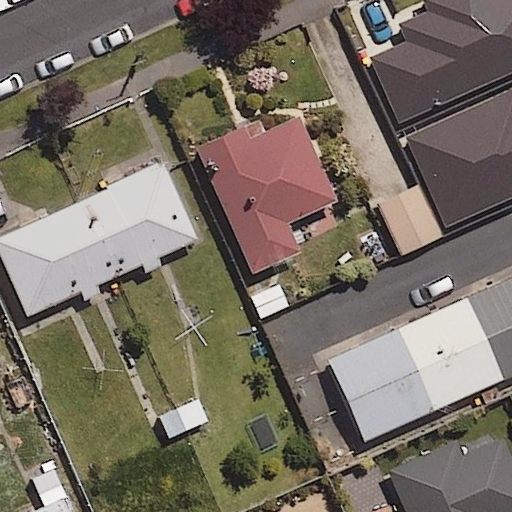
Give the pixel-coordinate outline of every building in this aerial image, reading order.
[(511,2),(406,49),(467,186),(511,166),(511,2)] [(246,127),(200,147),(256,272),(304,251),(291,223),(341,200),(303,115),(251,138),(246,127)] [(165,161),(0,236),(0,250),(30,316),(200,239),(165,161)] [(402,179),(367,196),(393,246),(427,229),(402,179)] [(453,190),(422,202),(434,230),(465,218),(453,190)] [(511,278),(330,359),(367,441),(511,376),(511,278)] [(199,417),(190,396),(150,414),(159,435),(199,417)] [(460,441),(391,471),(409,511),(511,511),(511,448),(507,438),(466,455),(460,441)] [(63,511),(45,465),(25,472),(38,505),(19,511),(63,511)]
